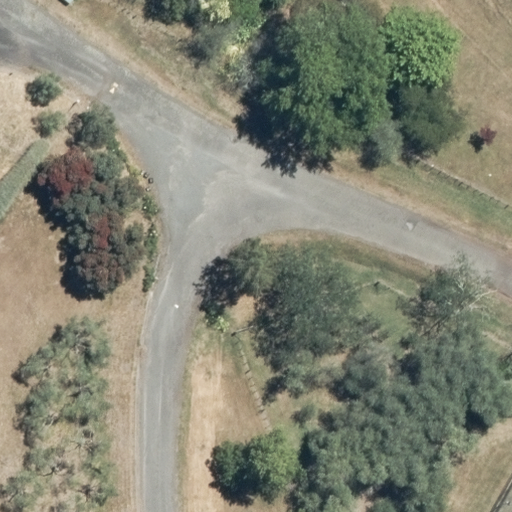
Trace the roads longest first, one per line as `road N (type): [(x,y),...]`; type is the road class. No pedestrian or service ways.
road 1 (residential): [(62,49),(368,233),(511,299)]
road 2 (unknown): [(275,177),(181,271),(157,391),(163,511)]
